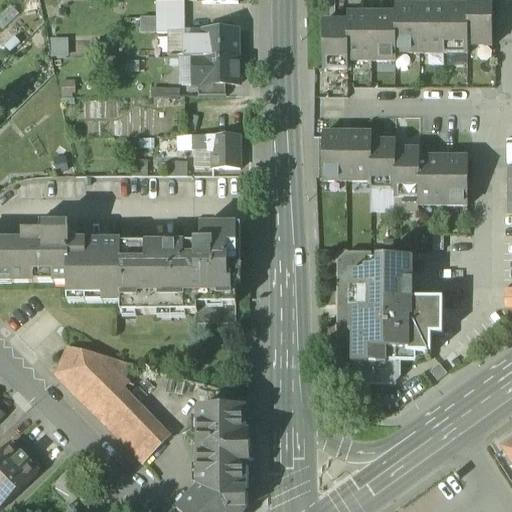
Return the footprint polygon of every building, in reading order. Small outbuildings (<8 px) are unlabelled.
[(467,9),(467,49),(492,49),(492,1),(467,1),(467,9)] [(184,4),(156,4),(156,19),(185,19),(184,4)] [(467,49),(467,9),(395,9),(395,17),(395,57),(468,56),(467,49)] [(395,57),(395,17),(347,17),(347,25),(322,25),(322,72),(348,72),(348,64),(395,64),(395,57)] [(185,19),(156,19),(157,33),(157,35),(170,35),(185,35),(185,19)] [(157,33),(156,20),(140,20),(140,33),(157,33)] [(202,41),(185,41),(185,35),(170,35),(170,60),(193,60),(239,60),(238,32),(202,32),(202,41)] [(239,60),(193,60),(193,87),(197,87),(198,87),(226,87),(239,87),(239,60)] [(226,99),(226,87),(198,87),(198,99),(226,99)] [(181,101),(163,100),(163,108),(181,109),(181,101)] [(395,193),(395,153),(395,145),(372,145),(372,137),(322,136),(322,184),(370,185),(370,192),(395,193)] [(239,139),(193,139),(193,151),(207,151),(213,155),(213,171),(240,171),(239,139)] [(395,153),(395,193),(394,200),(418,201),(418,208),(467,209),(468,161),(420,161),(420,153),(395,153)] [(187,166),(170,165),(169,179),(187,179),(187,166)] [(121,245),(70,246),(70,231),(58,231),(58,221),(44,221),(44,235),(22,235),(23,246),(0,245),(0,285),(67,285),(67,305),(121,305),(121,247),(121,245)] [(201,246),(121,247),(121,305),(121,316),(195,315),(195,326),(236,326),(235,287),(241,287),(240,224),(200,225),(201,246)] [(443,238),(433,238),(432,252),(443,252),(443,238)] [(412,262),(377,262),(375,260),(348,260),(342,266),(341,378),(347,384),(390,384),(396,378),(396,353),(406,353),(406,357),(431,357),(431,338),(442,338),(443,302),(412,302),(412,262)] [(121,402),(65,353),(54,376),(138,462),(140,461),(139,461),(158,442),(158,443),(159,442),(121,402)] [(243,437),(243,411),(198,412),(199,491),(244,491),(244,468),(248,468),(247,437),(243,437)] [(20,457),(10,447),(0,456),(0,511),(38,476),(28,465),(29,464),(22,456),(20,457)] [(93,490),(72,469),(52,489),(70,508),(79,499),(81,502),(93,490)] [(244,491),(199,491),(178,511),(246,511),(246,497),(244,497),(244,491)]
